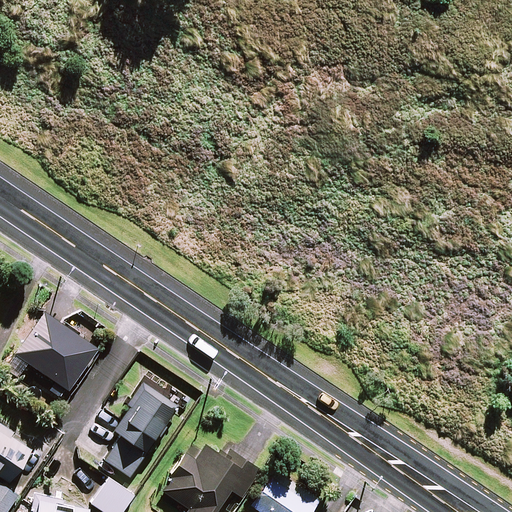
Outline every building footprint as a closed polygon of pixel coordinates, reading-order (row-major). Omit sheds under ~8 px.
[(96,345),(43,310),(14,352),(68,388),(96,345)] [(167,383),(164,388),(149,379),(143,374),(125,402),(128,404),(112,427),(120,433),(103,458),(128,475),(170,412),(176,404),(183,408),(190,398),(167,383)] [(11,430),(0,423),(0,474),(8,479),(29,447),(8,433),(11,430)] [(224,454),(205,442),(195,458),(185,452),(161,489),(189,507),(185,511),(213,511),(229,487),(242,495),(260,468),(228,448),(224,454)] [(307,511),(318,497),(273,467),(249,503),(263,511),(307,511)] [(119,511),(132,493),(108,477),(91,502),(105,511),(119,511)] [(6,511),(17,494),(0,483),(0,511),(6,511)] [(32,511),(85,511),(86,507),(58,502),(59,497),(36,493),(32,511)]
